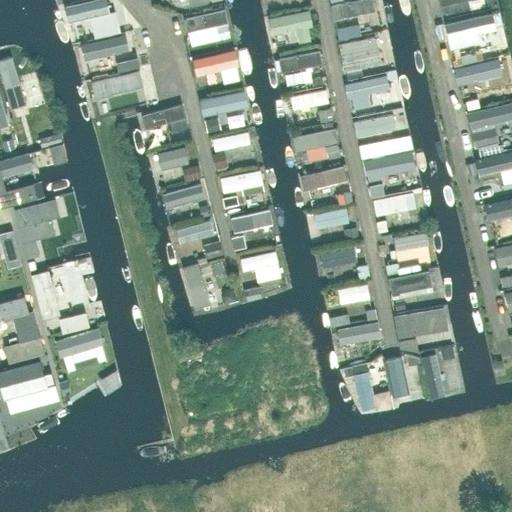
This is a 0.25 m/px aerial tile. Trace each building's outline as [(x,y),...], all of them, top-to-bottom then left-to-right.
[(209,0),(169,0),(172,9),(209,0)] [(349,19),(329,23),(331,34),(367,27),(363,1),(347,4),(349,19)] [(326,19),(342,18),(342,5),(326,6),(326,19)] [(112,13),(97,14),(100,52),(115,51),(112,13)] [(210,25),(179,32),(183,49),(214,41),(210,25)] [(373,53),(371,40),(334,44),(335,57),(373,53)] [(230,54),(187,58),(189,73),(232,68),(230,54)] [(309,76),(308,66),(288,69),(290,79),(309,76)] [(167,67),(121,76),(126,104),(160,98),(157,83),(169,81),(167,67)] [(341,94),(389,90),(388,78),(340,82),(341,94)] [(320,87),(283,91),(285,109),(322,105),(320,87)] [(199,112),(234,108),(232,94),(197,99),(199,112)] [(348,117),(350,133),(397,128),(395,112),(348,117)] [(245,144),(241,128),(205,135),(208,151),(245,144)] [(183,149),(152,151),(153,166),(184,165),(183,149)] [(0,161),(0,180),(33,171),(28,153),(0,161)] [(361,159),(362,186),(378,185),(377,171),(405,169),(404,156),(361,159)] [(176,169),(178,181),(194,178),(192,167),(176,169)] [(261,170),(213,176),(215,191),(263,185),(261,170)] [(334,203),(346,199),(342,186),(330,189),(334,203)] [(408,194),(367,198),(369,215),(410,211),(408,194)] [(511,197),(479,206),(484,228),(511,220),(511,197)] [(266,225),(263,210),(222,218),(226,234),(266,225)] [(174,244),(210,234),(206,218),(170,228),(174,244)] [(483,266),(511,263),(511,244),(481,247),(483,266)] [(250,282),(275,278),(270,251),(233,258),(235,272),(248,270),(250,282)] [(15,253),(3,260),(12,276),(24,269),(15,253)] [(332,284),(333,302),(363,301),(362,283),(332,284)] [(511,290),(497,292),(500,311),(511,309),(511,290)] [(26,293),(0,299),(0,320),(31,312),(26,293)] [(431,312),(391,314),(391,332),(407,332),(407,322),(432,321),(431,312)] [(511,335),(503,336),(503,355),(511,354),(511,335)]
